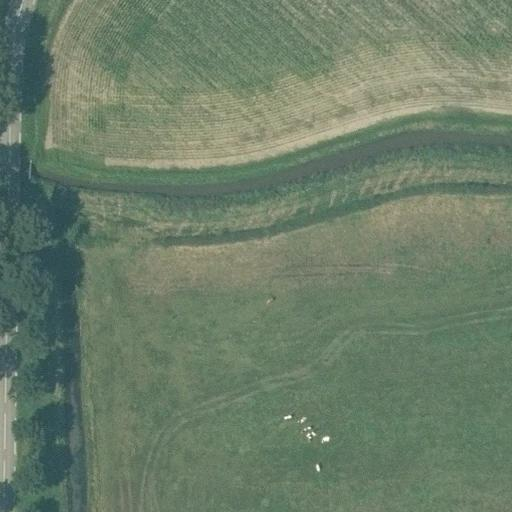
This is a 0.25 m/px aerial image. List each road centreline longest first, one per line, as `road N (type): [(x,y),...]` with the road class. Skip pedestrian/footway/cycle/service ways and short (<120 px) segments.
road 1 (track): [(511,175),(441,172),(286,214),(165,227),(0,200)]
road 2 (tertiary): [(6,511),(9,85),(23,0)]
